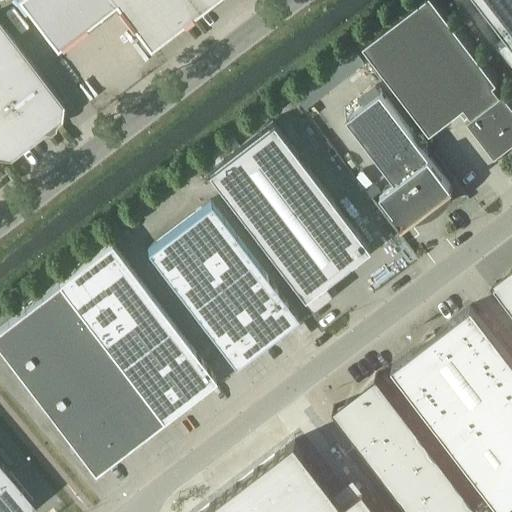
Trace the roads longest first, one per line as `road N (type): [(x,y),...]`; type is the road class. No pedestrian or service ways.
road 1 (unclassified): [(136,511),(511,223)]
road 2 (unclassified): [(302,0),(0,219)]
